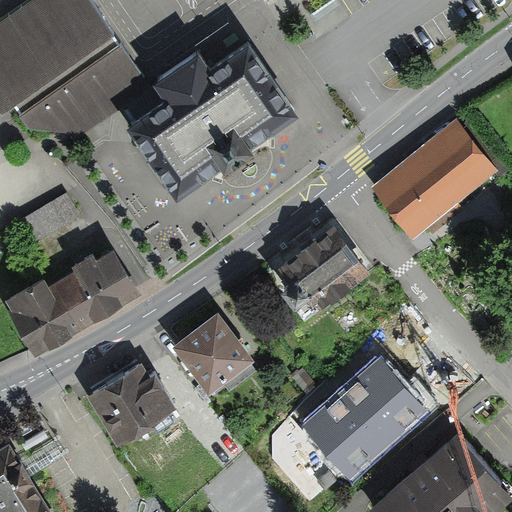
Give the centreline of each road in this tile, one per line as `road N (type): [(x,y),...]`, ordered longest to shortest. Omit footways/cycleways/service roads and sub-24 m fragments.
road 1 (tertiary): [(0,395),(186,290),(338,178)]
road 2 (residential): [(338,178),(437,304),(511,382)]
road 3 (tertiary): [(338,178),(511,41)]
